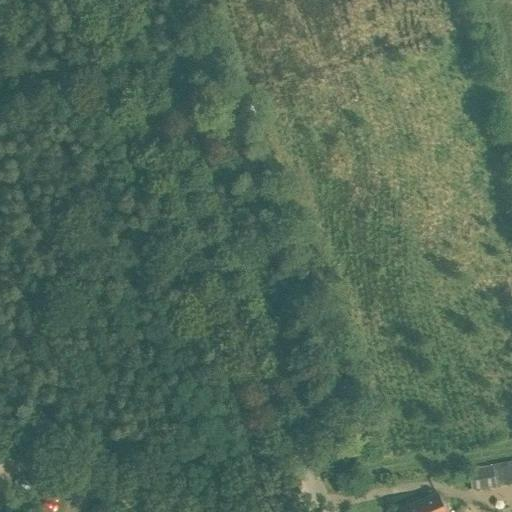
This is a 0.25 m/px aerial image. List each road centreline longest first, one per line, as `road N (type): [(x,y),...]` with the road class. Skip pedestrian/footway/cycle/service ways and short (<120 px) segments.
road 1 (tertiary): [(324,511),(101,0)]
road 2 (track): [(283,511),(312,485),(511,458)]
road 3 (track): [(0,475),(10,450),(153,511)]
